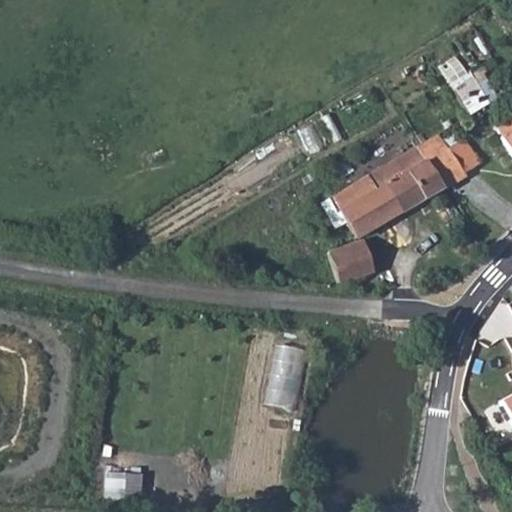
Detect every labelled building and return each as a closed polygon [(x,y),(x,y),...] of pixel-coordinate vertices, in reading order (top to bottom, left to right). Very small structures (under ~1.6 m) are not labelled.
[(496,96),(478,68),(468,75),(486,102),(496,96)] [(486,102),(468,75),(449,87),(467,114),(486,102)] [(511,114),(493,126),(511,156),(511,114)] [(446,149),(439,136),(418,148),(426,160),(446,149)] [(466,137),(446,149),(461,174),(481,163),(466,137)] [(426,160),(418,148),(377,171),(399,210),(440,186),(426,160)] [(461,174),(446,149),(426,160),(440,186),(461,174)] [(399,210),(377,171),(328,199),(350,237),(399,210)] [(324,251),(337,283),(369,270),(357,238),(324,251)] [(301,406),(306,346),(275,343),(270,403),(301,406)] [(511,396),(498,404),(511,428),(511,396)]
